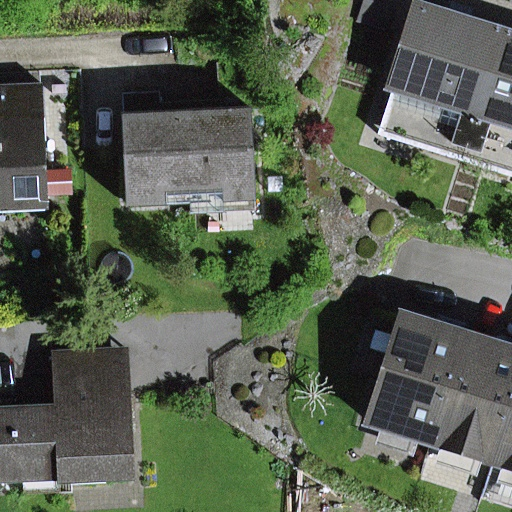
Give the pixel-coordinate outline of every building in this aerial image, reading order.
[(421,128),(415,147),(462,162),(503,34),(418,8),(384,116),(421,128)] [(511,37),(503,34),(462,162),(509,177),(511,168),(511,37)] [(0,87),(0,212),(48,210),(42,85),(0,87)] [(254,198),(249,111),(220,113),(161,116),(160,104),(159,93),(123,95),(129,205),(191,201),(254,198)] [(161,116),(220,113),(219,101),(160,104),(161,116)] [(378,135),(415,147),(421,128),(384,116),(378,135)] [(254,211),(254,198),(191,201),(191,215),(254,211)] [(382,380),(369,423),(382,427),(419,438),(431,442),(464,337),(462,336),(434,328),(382,311),(362,374),(382,380)] [(462,336),(466,324),(438,316),(434,328),(462,336)] [(497,348),(511,352),(511,337),(502,334),(497,348)] [(464,337),(431,442),(442,446),(482,458),(492,461),(511,399),(511,352),(497,348),(464,337)] [(59,482),(133,479),(128,351),(53,354),(55,408),(21,409),(24,483),(59,482)] [(511,399),(492,461),(495,462),(511,467),(511,399)] [(0,484),(24,483),(21,409),(0,410),(0,484)] [(376,446),(413,457),(419,438),(382,427),(376,446)] [(436,465),(476,477),(482,458),(442,446),(436,465)] [(511,507),(511,467),(495,462),(483,499),(511,507)] [(0,496),(59,494),(59,482),(24,483),(0,484),(0,496)]
